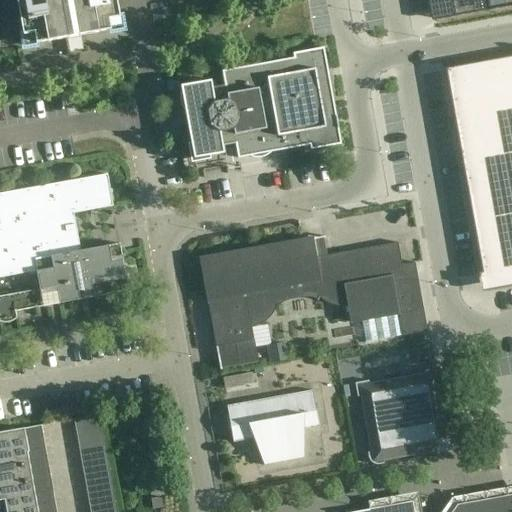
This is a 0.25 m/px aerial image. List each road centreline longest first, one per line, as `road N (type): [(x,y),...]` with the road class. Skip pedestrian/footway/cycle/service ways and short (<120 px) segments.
road 1 (residential): [(156,228),(371,189),(349,66)]
road 2 (unclassified): [(209,511),(156,228)]
road 3 (residential): [(0,140),(121,122),(137,137),(156,228)]
road 4 (residential): [(349,66),(511,35)]
